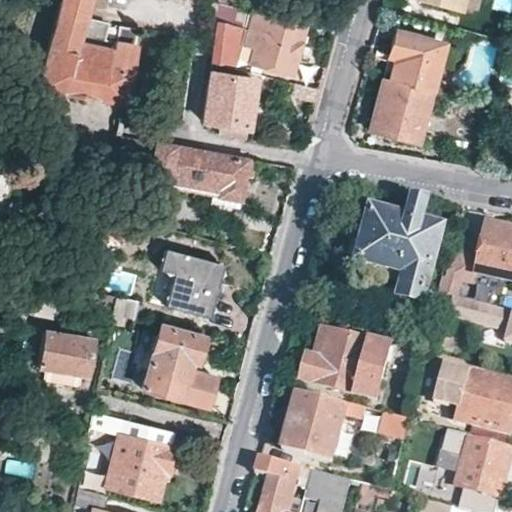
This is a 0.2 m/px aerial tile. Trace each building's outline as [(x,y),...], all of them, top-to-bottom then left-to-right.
[(89,0),(58,0),(56,13),(35,83),(125,101),(139,23),(118,20),(115,40),(104,38),(108,19),(86,13),(89,0)] [(254,8),(227,0),(217,0),(213,38),(211,48),(210,60),(227,64),(233,66),(243,24),(249,25),(254,8)] [(463,0),(419,0),(460,12),(463,0)] [(262,10),(254,8),(249,25),(257,28),(249,60),(291,71),(303,26),(261,14),(262,10)] [(388,79),(432,91),(443,47),(394,34),(389,55),(394,56),(388,79)] [(227,64),(210,60),(205,95),(202,118),(203,120),(218,123),(217,132),(244,137),(255,76),(226,71),(227,64)] [(417,144),(432,91),(388,79),(383,78),(368,131),(417,144)] [(290,96),(314,102),(318,89),(293,82),(290,96)] [(252,166),(254,157),(236,154),(219,151),(154,139),(149,173),(205,183),(219,186),(218,194),(239,198),(246,165),(252,166)] [(106,197),(112,166),(97,164),(91,194),(106,197)] [(406,273),(399,296),(420,302),(428,273),(441,226),(420,221),(426,201),(412,198),(408,217),(371,207),(357,260),(406,273)] [(126,214),(104,208),(100,231),(120,237),(126,214)] [(511,281),(511,228),(486,223),(474,273),(511,281)] [(207,315),(221,261),(163,246),(158,266),(172,270),(164,303),(207,315)] [(163,300),(170,274),(161,271),(153,297),(163,300)] [(54,314),(59,283),(16,275),(12,306),(54,314)] [(484,287),(460,281),(458,287),(483,294),(484,287)] [(138,296),(113,292),(110,309),(124,313),(134,316),(138,296)] [(122,323),(124,313),(110,309),(108,320),(122,323)] [(203,334),(160,323),(143,386),(205,403),(213,373),(190,367),(192,358),(196,360),(203,334)] [(87,371),(93,336),(40,327),(34,363),(87,371)] [(439,350),(463,357),(469,335),(444,329),(439,350)] [(357,394),(354,404),(372,409),(387,348),(326,331),(320,358),(306,354),(299,378),(357,394)] [(441,369),(430,409),(454,416),(453,420),(479,427),(476,437),(506,445),(511,422),(511,383),(467,371),(465,376),(441,369)] [(354,404),(348,403),(347,405),(297,392),(291,415),(282,448),(333,462),(346,414),(372,421),(375,410),(372,409),(354,404)] [(143,436),(147,423),(90,407),(87,424),(117,432),(103,481),(155,495),(163,468),(169,469),(176,445),(143,436)] [(405,443),(411,419),(386,413),(380,436),(405,443)] [(476,437),(452,430),(449,440),(455,442),(448,468),(464,473),(462,482),(476,486),(469,511),(494,511),(505,471),(511,472),(511,446),(506,445),(476,437)] [(373,462),(367,485),(382,489),(392,491),(405,443),(380,436),(373,462)] [(260,511),(288,511),(297,482),(310,485),(314,471),(259,456),(256,470),(271,475),(260,511)] [(314,471),(310,485),(322,489),(326,474),(314,471)] [(93,476),(77,472),(75,485),(90,489),(93,476)] [(364,484),(350,481),(344,504),(358,507),(364,484)] [(364,484),(358,507),(373,511),(375,511),(382,489),(367,485),(364,484)] [(90,489),(75,485),(72,500),(91,505),(102,508),(105,494),(90,489)] [(423,500),(420,511),(447,511),(448,507),(423,500)]
